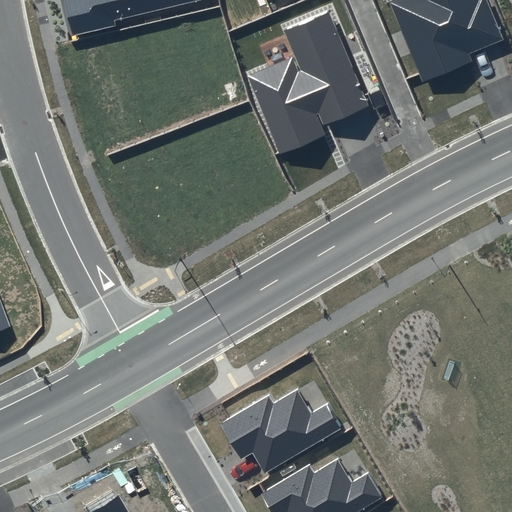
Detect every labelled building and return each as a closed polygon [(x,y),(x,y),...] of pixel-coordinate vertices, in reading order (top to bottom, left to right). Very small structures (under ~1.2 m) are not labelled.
[(65,0),(73,35),(212,0),(211,0),(65,0)] [(396,0),(389,3),(422,82),(472,61),(469,52),(503,40),(486,0),(396,0)] [(294,56),(248,76),(280,154),(325,134),(321,127),(370,105),(329,11),(284,31),(294,56)] [(0,330),(10,326),(0,299),(0,330)] [(268,395),(220,424),(241,460),(252,453),(264,474),(343,428),(328,403),(312,413),(298,390),(274,404),(268,395)] [(310,464),(262,493),(272,511),(359,511),(385,497),(370,472),(354,482),(340,459),(316,473),(310,464)] [(128,511),(118,495),(89,511),(128,511)]
